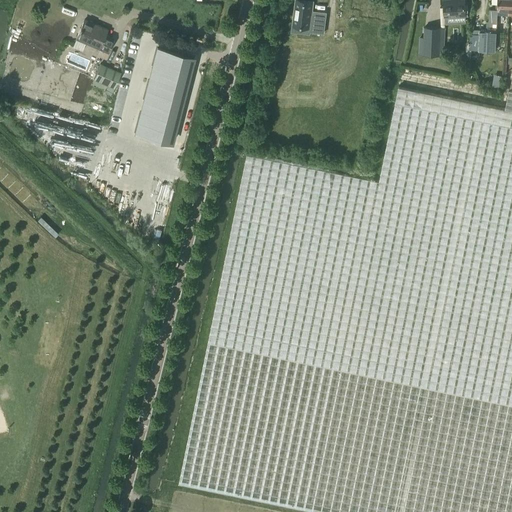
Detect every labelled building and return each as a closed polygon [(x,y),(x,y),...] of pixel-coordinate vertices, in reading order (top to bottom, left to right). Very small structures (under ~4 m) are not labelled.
[(313,0),(296,0),(294,20),(305,21),(304,29),(311,30),(311,28),(325,29),(327,10),(313,8),(313,0)] [(443,0),(445,16),(465,15),(464,0),(443,0)] [(497,0),(497,10),(489,10),(488,22),(497,22),(497,15),(509,15),(509,0),(497,0)] [(107,52),(112,41),(103,37),(107,30),(84,20),(76,39),(107,52)] [(425,28),(424,38),(419,38),(419,54),(439,54),(440,28),(425,28)] [(480,38),(471,37),(471,48),(479,49),(479,50),(495,51),(496,31),(480,30),(480,38)] [(157,48),(135,132),(172,142),(193,58),(157,48)] [(127,62),(113,127),(134,131),(147,66),(127,62)] [(120,73),(101,64),(94,79),(114,88),(120,73)] [(511,511),(511,78),(509,90),(505,109),(398,87),(379,180),(247,153),(179,483),(320,511),(511,511)] [(80,147),(84,125),(45,118),(41,139),(80,147)]
